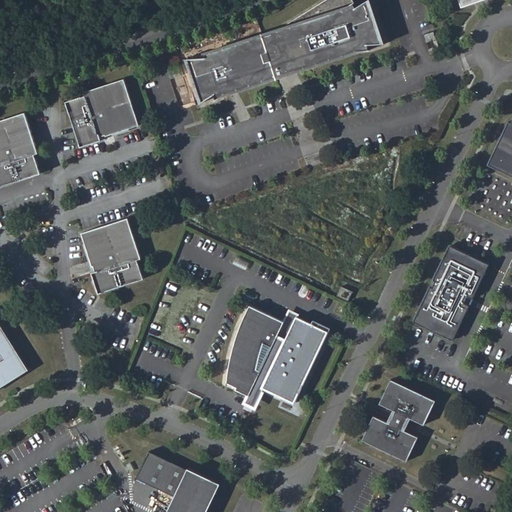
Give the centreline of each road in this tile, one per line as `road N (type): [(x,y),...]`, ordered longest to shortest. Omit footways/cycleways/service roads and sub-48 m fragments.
road 1 (residential): [(296,489),(495,71)]
road 2 (residential): [(296,489),(197,435),(107,402),(55,399),(0,425)]
road 3 (tertiary): [(249,0),(0,84)]
